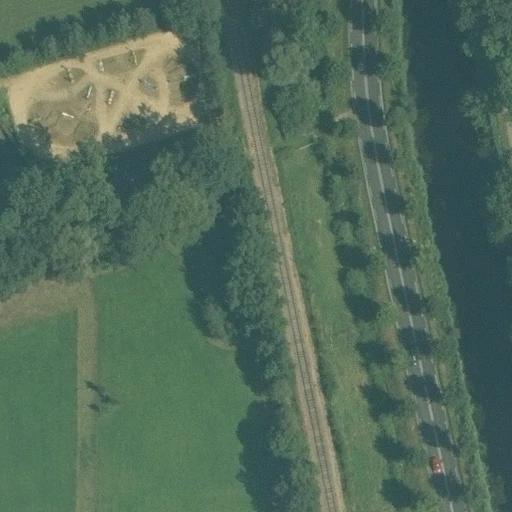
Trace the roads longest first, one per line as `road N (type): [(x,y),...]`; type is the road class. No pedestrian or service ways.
road 1 (secondary): [(452,511),(367,112),(361,0)]
road 2 (unclassified): [(0,218),(221,151)]
road 3 (unclassified): [(499,0),(511,131)]
